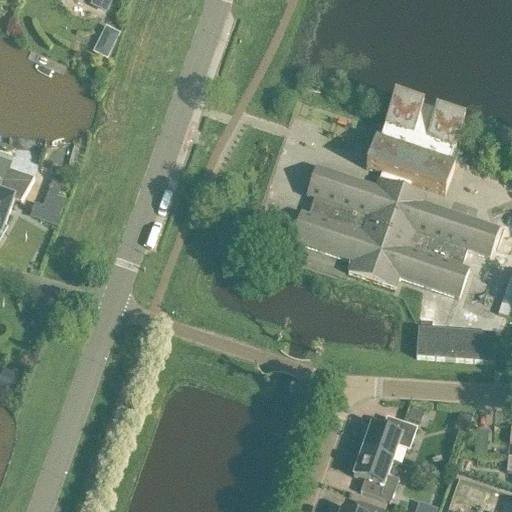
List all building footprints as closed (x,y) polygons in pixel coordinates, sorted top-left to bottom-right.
[(112,0),(86,0),(94,4),(91,9),(105,16),(112,0)] [(109,62),(121,34),(104,27),(92,55),(109,62)] [(381,180),(376,195),(315,174),(305,203),(313,205),(307,222),(299,220),(290,248),(350,269),(347,280),(394,296),(398,284),(458,305),(468,277),(460,274),(466,257),(489,265),(499,236),(423,211),(425,203),(407,197),(410,190),(444,201),(453,173),(449,171),(453,159),(463,130),(393,106),(379,148),(374,146),(364,175),(381,180)] [(0,184),(0,244),(6,234),(4,233),(13,206),(21,209),(34,186),(6,175),(2,185),(0,184)] [(53,178),(42,208),(34,205),(29,219),(57,229),(67,201),(59,198),(65,182),(53,178)] [(507,323),(511,306),(511,274),(511,275),(497,320),(507,323)] [(492,369),(494,340),(418,335),(415,363),(492,369)] [(361,457),(392,468),(397,453),(408,457),(416,435),(386,424),(382,436),(370,432),(361,457)] [(485,461),(487,436),(475,435),(473,460),(485,461)] [(392,468),(361,457),(352,483),(364,487),(360,499),(390,509),(398,487),(386,483),(392,468)]
